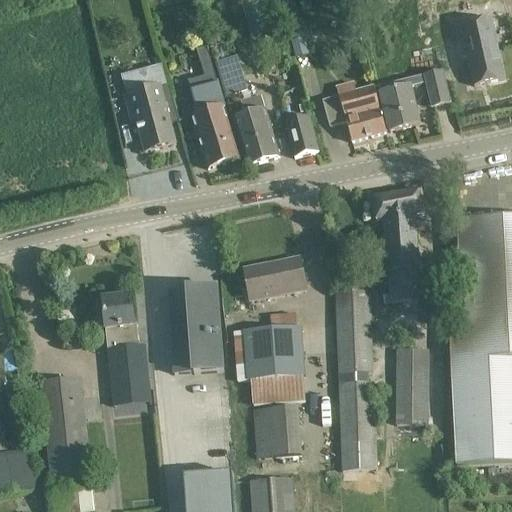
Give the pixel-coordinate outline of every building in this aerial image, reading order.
[(307,18),(287,23),(292,42),(290,43),(295,60),(308,57),(304,41),(313,39),(307,18)] [(491,20),(460,26),(474,88),(505,81),(491,20)] [(187,84),(198,117),(192,119),(208,171),(241,161),(206,49),(196,52),(204,79),(187,84)] [(226,100),(247,93),(237,58),(215,65),(226,100)] [(420,127),(411,89),(426,85),(432,109),(451,104),(444,73),(379,89),(389,134),(420,127)] [(337,89),(339,98),(322,103),(329,129),(347,124),(352,144),(387,134),(374,89),(356,94),(354,85),(337,89)] [(160,88),(125,97),(133,125),(137,124),(145,155),(176,146),(160,88)] [(247,169),(280,159),(266,112),(261,98),(241,104),(245,118),(233,121),(247,169)] [(310,118),(285,124),(295,160),(319,154),(310,118)] [(377,222),(383,221),(384,274),(387,274),(389,306),(419,304),(417,273),(420,273),(416,217),(425,215),(421,192),(373,199),(377,222)] [(462,327),(450,328),(457,468),(511,465),(511,220),(457,223),(462,327)] [(299,260),(245,271),(251,303),(306,292),(299,260)] [(188,292),(169,294),(171,319),(173,319),(174,333),(172,333),(175,376),(194,374),(194,376),(224,373),(218,289),(188,291),(188,292)] [(335,294),(338,378),(374,376),(371,293),(335,294)] [(106,329),(106,331),(108,350),(106,350),(123,511),(163,511),(146,345),(140,346),(138,327),(134,297),(103,300),(105,317),(99,317),(100,329),(106,329)] [(296,316),(271,318),(272,329),(297,327),(296,316)] [(301,329),(234,333),(237,383),(251,383),(253,409),(305,406),(301,329)] [(13,351),(0,354),(0,375),(17,372),(13,351)] [(396,352),(396,427),(429,427),(429,352),(396,352)] [(94,511),(92,493),(94,492),(82,381),(40,385),(52,497),(54,497),(55,511),(94,511)] [(374,385),(338,386),(342,474),(378,472),(374,385)] [(298,409),(253,412),(256,461),(301,458),(298,409)] [(1,424),(0,424),(0,497),(40,490),(32,451),(8,456),(1,424)] [(236,511),(233,475),(184,478),(186,511),(236,511)] [(294,511),(293,481),(250,484),(251,511),(294,511)]
